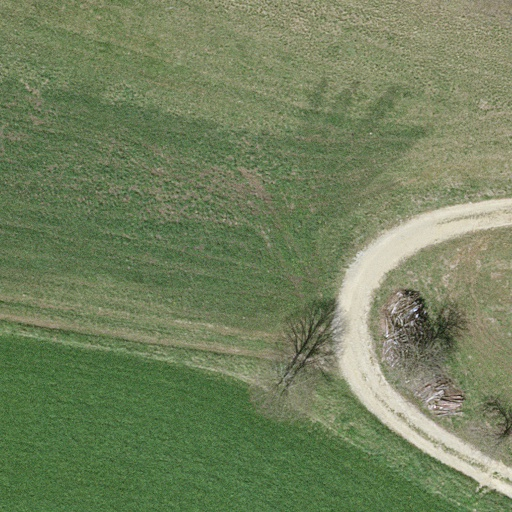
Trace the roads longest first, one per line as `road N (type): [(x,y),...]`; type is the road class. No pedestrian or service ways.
road 1 (track): [(511,490),(430,445),(363,364),(356,316),(361,269),(423,232),(511,221)]
road 2 (track): [(363,364),(0,318)]
